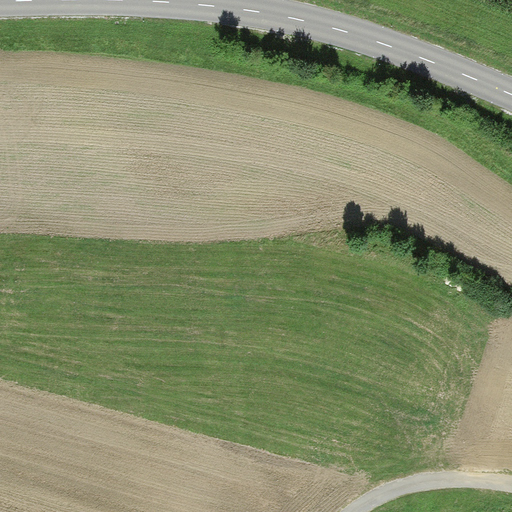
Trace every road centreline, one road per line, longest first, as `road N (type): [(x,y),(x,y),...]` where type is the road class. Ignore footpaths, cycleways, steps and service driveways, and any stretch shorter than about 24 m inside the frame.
road 1 (secondary): [(511,93),(409,50),(289,18),(193,1),(83,0)]
road 2 (track): [(511,486),(414,484),(364,511)]
